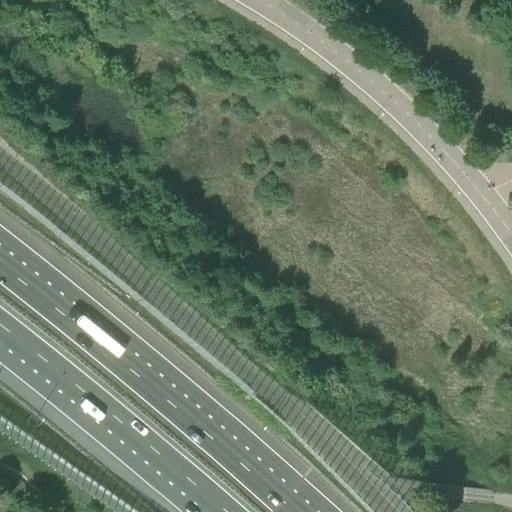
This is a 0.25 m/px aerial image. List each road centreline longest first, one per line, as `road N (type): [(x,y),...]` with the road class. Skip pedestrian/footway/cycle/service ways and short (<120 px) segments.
road 1 (motorway): [(296,511),(0,263)]
road 2 (residential): [(511,237),(376,88),(255,0)]
road 3 (motorway): [(0,323),(228,511)]
